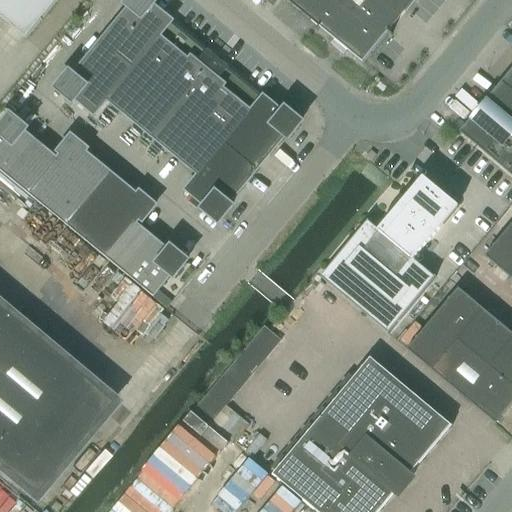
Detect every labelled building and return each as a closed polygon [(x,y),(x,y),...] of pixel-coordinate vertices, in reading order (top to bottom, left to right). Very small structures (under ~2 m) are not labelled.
[(0,0),(0,18),(25,39),(56,0),(0,0)] [(288,139),(301,123),(285,110),(282,113),(263,97),(250,113),(221,89),(224,85),(191,58),(188,62),(159,38),(171,22),(152,6),(155,3),(151,0),(130,0),(125,6),(129,9),(73,77),(69,74),(56,90),(72,104),(75,100),(94,116),(107,101),(198,176),(186,191),(205,207),(202,210),(218,224),(232,208),(228,205),(284,137),(288,139)] [(284,0),(319,28),(316,31),(317,32),(319,29),(363,64),(388,33),(391,36),(392,35),(389,33),(415,0),(284,0)] [(511,70),(484,104),(490,108),(477,123),(471,119),(459,133),(511,177),(511,224),(484,258),(511,280),(511,70)] [(142,222),(155,206),(139,193),(136,196),(84,154),(87,150),(71,137),(57,153),(61,156),(57,161),(23,133),(26,130),(10,117),(0,128),(0,172),(152,297),(170,275),(173,278),(187,262),(170,249),(168,252),(135,225),(139,220),(142,222)] [(368,221),(320,278),(388,334),(435,278),(435,277),(434,278),(413,261),(458,208),(423,178),(378,231),(368,223),(369,222),(368,221)] [(457,341),(483,310),(458,289),(407,351),(431,371),(457,341)] [(489,367),(511,340),(511,334),(483,310),(457,341),(489,367)] [(0,473),(27,497),(104,405),(0,316),(0,473)] [(197,413),(212,426),(281,341),(265,328),(197,413)] [(511,340),(489,367),(511,386),(511,340)] [(511,405),(511,386),(489,367),(457,341),(431,371),(496,425),(511,405)] [(272,476),(314,511),(380,511),(396,493),(399,495),(412,480),(409,478),(452,427),(370,358),(272,476)]
